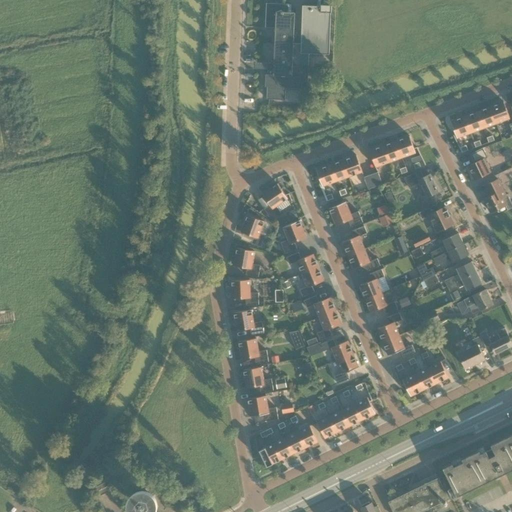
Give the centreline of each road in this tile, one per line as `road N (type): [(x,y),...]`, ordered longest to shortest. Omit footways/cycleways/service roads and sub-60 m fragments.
road 1 (residential): [(253,496),(214,281),(231,204),(244,184)]
road 2 (residential): [(399,421),(293,161)]
road 3 (residential): [(511,292),(426,113)]
road 4 (unclassified): [(244,184),(230,164),(236,0)]
road 5 (residential): [(399,421),(253,496)]
road 6 (primary): [(279,511),(415,444)]
road 7 (residential): [(293,161),(426,113)]
road 8 (residential): [(314,511),(430,455)]
road 9 (residential): [(511,366),(399,421)]
